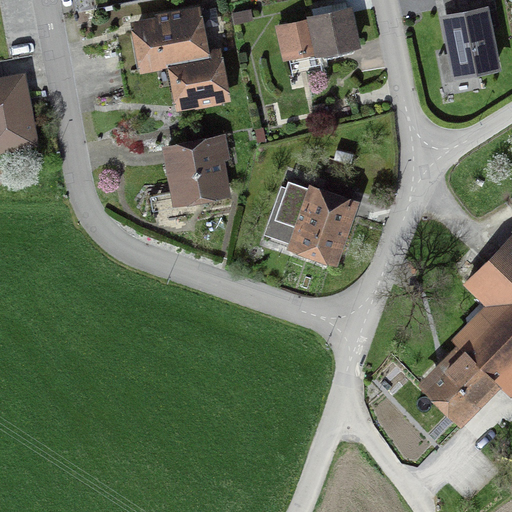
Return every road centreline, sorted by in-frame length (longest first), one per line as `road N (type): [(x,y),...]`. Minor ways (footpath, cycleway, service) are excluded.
road 1 (residential): [(362,328),(202,280),(104,232),(82,199),(44,0)]
road 2 (residential): [(423,162),(362,328)]
road 3 (residential): [(385,0),(423,162)]
road 4 (track): [(342,395),(429,511)]
road 5 (unclassified): [(342,395),(299,511)]
